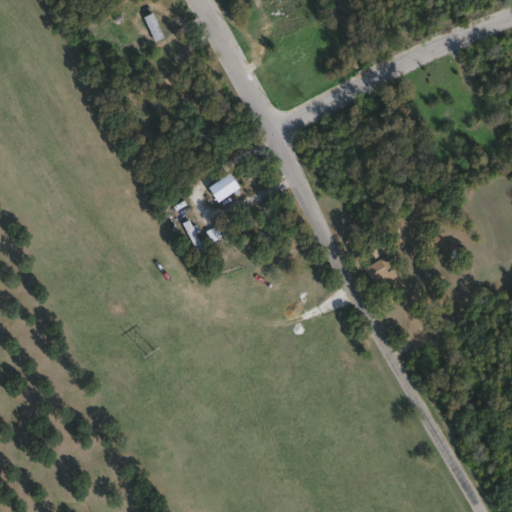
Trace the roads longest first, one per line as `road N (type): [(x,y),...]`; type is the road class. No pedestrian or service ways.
road 1 (residential): [(486,511),(200,0)]
road 2 (residential): [(273,134),(511,19)]
